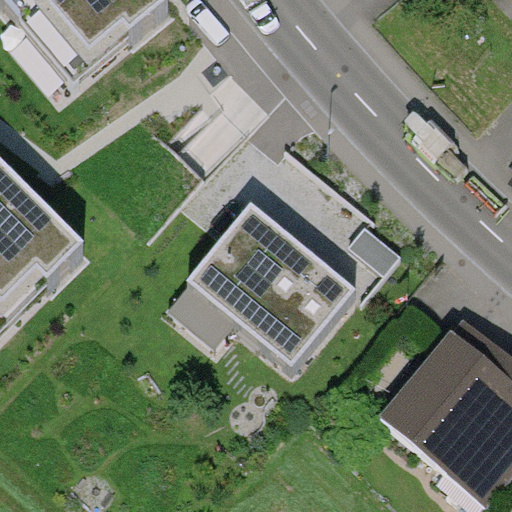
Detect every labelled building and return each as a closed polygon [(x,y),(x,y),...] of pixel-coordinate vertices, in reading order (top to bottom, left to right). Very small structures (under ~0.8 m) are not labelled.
[(170,21),(152,0),(0,0),(0,12),(20,36),(39,20),(87,77),(124,46),(130,54),(170,21)] [(49,303),(87,264),(0,177),(0,329),(4,333),(41,295),(49,303)] [(252,219),(188,297),(292,382),(356,305),(252,219)] [(399,265),(365,238),(351,256),(385,283),(399,265)] [(502,511),(511,499),(511,367),(464,332),(378,445),(466,511),(502,511)]
